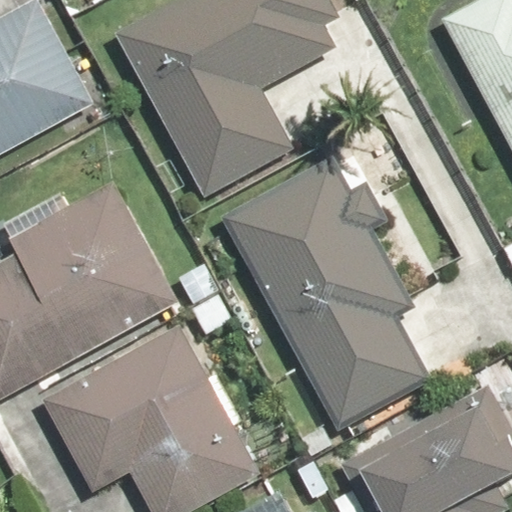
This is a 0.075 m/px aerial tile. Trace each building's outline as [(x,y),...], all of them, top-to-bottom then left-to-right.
[(328,0),(179,0),(112,38),(204,200),(295,149),(263,93),(336,53),(323,30),(340,20),(328,0)] [(511,0),(477,0),(442,19),(511,152),(511,0)] [(0,157),(94,107),(40,7),(0,27),(0,157)] [(321,163),(219,219),(337,434),(433,382),(399,320),(412,314),(371,240),(399,225),(374,180),(340,198),(321,163)] [(13,261),(0,268),(0,398),(177,304),(114,185),(4,244),(13,261)] [(184,329),(41,405),(90,498),(130,477),(149,511),(198,511),(263,478),(184,329)] [(511,459),(469,388),(348,462),(363,487),(331,506),(334,511),(511,511),(511,510),(500,491),(511,483),(511,459)] [(321,511),(319,508),(312,511),(290,511),(280,491),(241,511),(321,511)]
